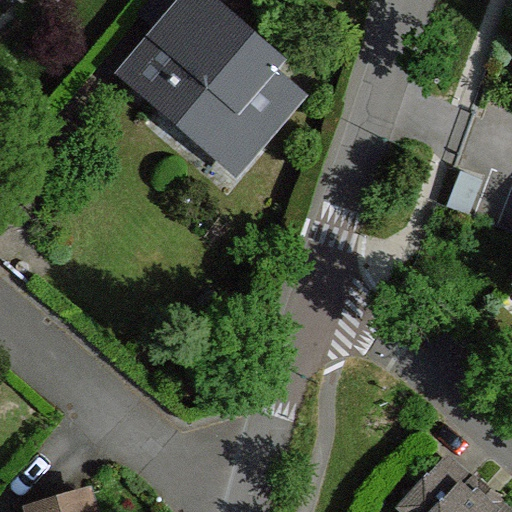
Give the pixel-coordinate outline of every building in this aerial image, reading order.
[(198,0),(151,0),(136,19),(166,45),(197,7),(202,2),(198,0)] [(135,83),(211,149),(234,122),(266,147),(303,104),(272,81),(278,73),(197,7),(166,45),(135,83)] [(234,122),(211,149),(241,176),(266,147),(234,122)] [(496,511),(490,507),(485,511),(475,502),(480,497),(469,488),(471,485),(448,465),(404,511),(496,511)] [(31,511),(63,511),(87,504),(82,493),(31,509),(31,511)] [(485,511),(490,507),(480,497),(475,502),(485,511)]
